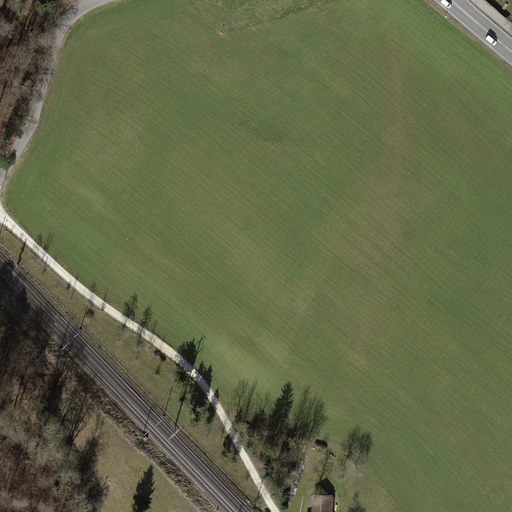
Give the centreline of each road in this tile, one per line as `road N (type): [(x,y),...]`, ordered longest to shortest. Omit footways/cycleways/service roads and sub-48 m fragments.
road 1 (track): [(0,213),(88,294),(204,372),(279,511)]
road 2 (unclassified): [(0,175),(30,127),(64,27),(97,0)]
